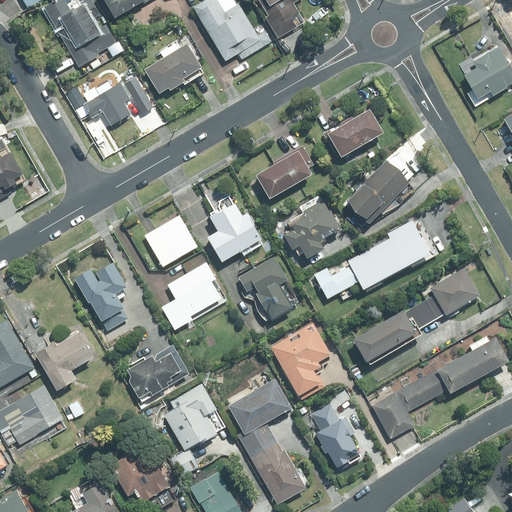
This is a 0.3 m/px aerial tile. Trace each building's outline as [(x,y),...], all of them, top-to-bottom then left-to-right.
[(59,0),(46,8),(80,67),(100,56),(99,53),(118,42),(108,25),(102,28),(96,17),(101,15),(92,0),(87,0),(83,3),(81,0),(74,5),(77,10),(74,12),(66,0),(59,0)] [(120,18),(150,0),(101,0),(111,17),(117,13),(120,18)] [(241,59),(271,42),(264,30),(257,33),(240,4),(226,13),(218,0),(206,0),(194,7),(226,61),(238,54),(241,59)] [(296,3),(301,0),(260,0),(270,16),(267,17),(280,38),(307,22),(296,3)] [(173,90),(188,81),(187,79),(206,68),(191,43),(147,69),(162,94),(172,88),(173,90)] [(511,71),(497,46),(471,61),(474,66),(461,74),(475,98),(488,90),(491,95),(505,87),(504,86),(511,80),(511,71)] [(153,107),(135,76),(124,82),(142,113),(153,107)] [(112,88),(109,82),(97,89),(101,95),(85,104),(93,118),(105,112),(113,126),(133,114),(127,102),(132,100),(122,83),(112,88)] [(511,101),(511,91),(502,97),(507,104),(511,101)] [(389,130),(375,106),(355,117),(354,115),(325,132),(336,151),(342,148),(346,154),(389,130)] [(511,111),(500,118),(511,138),(511,111)] [(275,196),(318,171),(314,165),(316,164),(305,144),(275,161),(276,163),(261,172),(275,196)] [(4,157),(0,151),(0,150),(0,198),(11,192),(9,189),(19,184),(16,179),(26,174),(13,152),(4,157)] [(374,221),(414,181),(390,157),(350,198),(374,221)] [(34,199),(40,196),(37,190),(31,194),(34,199)] [(333,210),(325,198),(306,210),(309,214),(295,223),(297,226),(286,233),(300,256),(307,251),(310,257),(327,247),(323,240),(327,238),(324,233),(336,226),(339,231),(343,228),(345,227),(334,210),(333,210)] [(245,214),(237,201),(226,208),(225,207),(213,214),(221,228),(211,235),(225,260),(242,250),(245,254),(263,243),(261,239),(266,237),(251,211),(245,214)] [(181,214),(145,234),(164,266),(200,245),(181,214)] [(397,226),(376,239),(384,252),(405,240),(397,226)] [(276,256),(240,277),(248,291),(258,286),(261,291),(259,292),(275,319),(295,307),(282,283),(289,279),(276,256)] [(218,278),(208,261),(169,284),(177,298),(163,306),(177,329),(195,318),(193,314),(225,296),(215,280),(218,278)] [(316,273),(330,297),(340,291),(344,298),(353,294),(349,286),(363,278),(355,263),(333,275),(328,266),(316,273)] [(448,313),(482,293),(466,265),(432,286),(436,292),(425,299),(436,318),(448,311),(448,313)] [(121,296),(93,312),(105,332),(115,327),(118,333),(136,322),(121,296)] [(425,299),(410,308),(409,306),(357,336),(371,359),(423,328),(421,327),(436,318),(425,299)] [(35,367),(37,366),(9,318),(0,322),(0,387),(29,370),(35,367)] [(303,399),(327,385),(325,380),(326,380),(319,368),(326,364),(323,359),(335,352),(317,320),(274,345),(295,381),(293,382),(303,399)] [(97,355),(82,329),(60,343),(58,340),(38,352),(60,389),(80,377),(75,368),(97,355)] [(497,337),(494,332),(473,344),(476,348),(442,367),(453,387),(455,391),(511,359),(511,354),(501,335),(497,337)] [(132,376),(131,381),(143,400),(158,392),(157,390),(161,387),(163,389),(191,372),(174,344),(155,355),(155,354),(146,359),(144,357),(128,367),(133,375),(132,376)] [(120,355),(115,358),(117,363),(123,361),(120,355)] [(364,371),(360,366),(354,369),(358,375),(364,371)] [(453,387),(442,367),(442,366),(373,404),(393,438),(417,424),(410,411),(453,387)] [(39,374),(35,367),(29,370),(33,377),(39,374)] [(252,456),(279,440),(269,422),(294,407),(277,378),(228,406),(244,433),(239,436),(252,456)] [(47,384),(0,410),(0,426),(10,445),(20,439),(22,442),(66,417),(47,384)] [(194,397),(191,391),(173,401),(176,407),(165,413),(186,450),(210,436),(211,438),(220,433),(198,395),(194,397)] [(71,420),(87,411),(80,399),(64,408),(71,420)] [(340,419),(331,403),(311,414),(321,431),(319,432),(341,469),(364,456),(342,418),(340,419)] [(0,440),(0,474),(6,470),(4,467),(13,462),(0,440)] [(279,440),(252,456),(280,504),(309,486),(287,447),(284,449),(279,440)] [(140,489),(146,500),(176,482),(161,457),(153,462),(143,446),(114,462),(133,493),(140,489)] [(208,477),(192,486),(207,511),(244,511),(220,471),(208,478),(208,477)] [(122,511),(104,481),(84,493),(90,502),(71,511),(122,511)] [(0,511),(35,511),(24,491),(21,492),(19,487),(0,498),(0,511)] [(472,511),(466,500),(449,510),(450,511),(472,511)]
